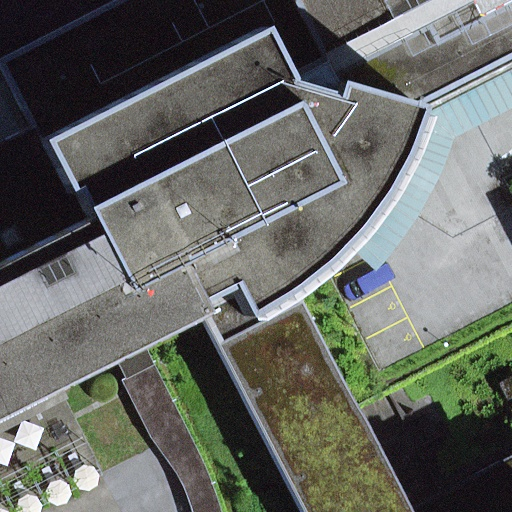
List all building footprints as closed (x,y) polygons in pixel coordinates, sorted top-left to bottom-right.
[(244,0),(114,0),(0,59),(0,74),(28,130),(34,128),(40,140),(117,101),(110,86),(245,18),(238,3),(244,0)] [(299,511),(406,511),(290,285),(318,262),(337,241),(350,226),(375,244),(383,233),(390,224),(397,214),(372,197),(397,149),(414,107),(511,56),(511,0),(244,0),(238,3),(245,18),(110,86),(117,101),(40,140),(34,128),(28,130),(0,144),(0,415),(58,386),(113,358),(121,372),(135,365),(149,358),(141,343),(198,314),(299,511)] [(511,56),(414,107),(397,149),(372,197),(397,214),(390,224),(383,233),(375,244),(350,226),(337,241),(378,270),(422,209),(395,189),(409,161),(511,108),(511,56)] [(220,511),(219,507),(202,462),(149,358),(135,365),(121,372),(117,374),(150,439),(182,488),(189,511),(220,511)] [(511,511),(511,456),(406,511),(511,511)]
